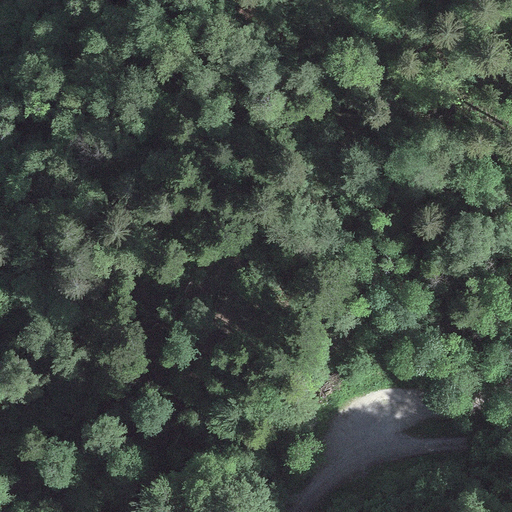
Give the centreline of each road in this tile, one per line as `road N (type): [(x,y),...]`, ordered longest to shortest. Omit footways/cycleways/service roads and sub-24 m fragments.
road 1 (track): [(511,427),(360,456),(322,478),(291,511)]
road 2 (track): [(511,383),(464,407),(368,415),(359,429),(360,456)]
